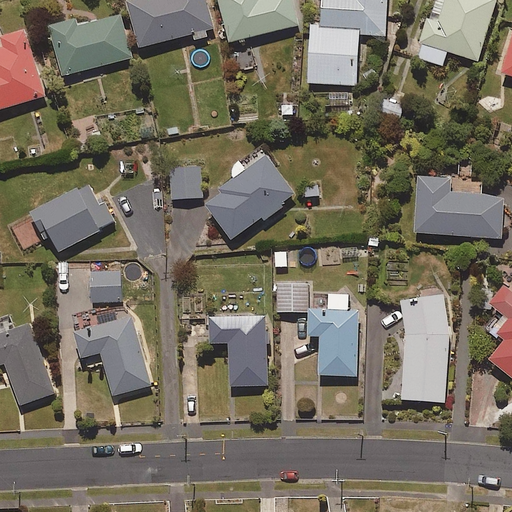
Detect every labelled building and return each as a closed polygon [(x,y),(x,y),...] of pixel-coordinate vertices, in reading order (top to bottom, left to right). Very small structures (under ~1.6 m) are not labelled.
[(136,0),(130,1),(142,48),(196,34),(198,40),(211,36),(209,32),(218,29),(210,0),(136,0)] [(222,0),(233,43),(303,26),(296,0),(222,0)] [(326,0),(325,25),(325,27),(366,29),(365,36),(390,37),(391,0),(326,0)] [(420,63),(444,70),(448,55),(479,65),(499,3),(488,0),(448,0),(447,5),(438,2),(434,15),(442,17),(439,26),(428,22),(420,48),(424,49),(420,63)] [(82,19),(53,27),(66,76),(136,57),(125,16),(84,27),(82,19)] [(363,86),(365,36),(366,29),(325,27),(325,25),(314,25),(312,83),(363,86)] [(0,110),(49,96),(29,32),(6,39),(8,47),(0,49),(0,110)] [(408,108),(393,103),(388,119),(402,124),(408,108)] [(226,195),(210,207),(235,240),(266,218),(268,220),(287,206),(286,204),(299,194),(271,156),(223,191),(226,195)] [(203,167),(174,169),(176,201),(205,199),(203,167)] [(456,181),(424,178),(419,233),(507,241),(511,198),(455,193),(456,181)] [(303,185),(303,199),(321,198),(321,184),(303,185)] [(92,185),(36,214),(49,238),(54,236),(63,253),(104,231),(103,228),(117,221),(108,203),(103,206),(92,185)] [(131,195),(120,200),(128,215),(138,209),(131,195)] [(140,212),(127,218),(141,246),(154,239),(140,212)] [(289,250),(274,252),(275,269),(291,268),(289,250)] [(123,271),(92,272),(93,303),(124,302),(123,271)] [(311,284),(280,285),(280,313),(311,313),(311,284)] [(511,288),(509,286),(494,305),(511,319),(511,320),(501,335),(509,341),(493,360),(511,375),(511,288)] [(332,309),(313,309),(312,338),(324,338),(323,376),(360,377),(362,312),(353,312),(354,295),(333,294),(332,309)] [(448,296),(406,302),(411,336),(405,400),(448,404),(454,335),(448,296)] [(271,317),(215,318),(215,346),(233,345),(234,387),(272,386),(271,345),(274,344),(274,332),(271,332),(271,317)] [(137,318),(78,334),(85,360),(105,354),(116,396),(155,386),(137,318)] [(36,324),(0,335),(0,368),(9,365),(23,406),(60,393),(36,324)]
